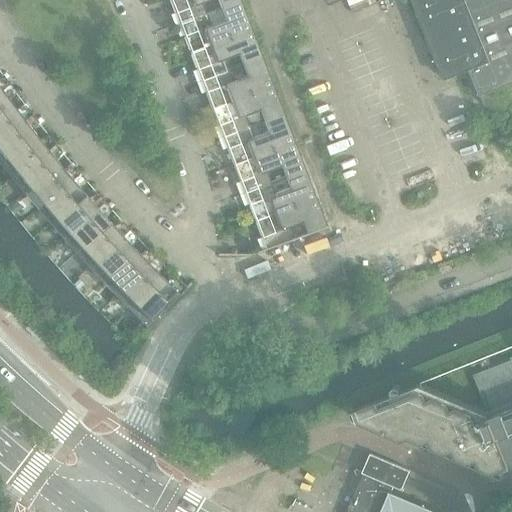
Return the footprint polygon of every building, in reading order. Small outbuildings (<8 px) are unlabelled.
[(240,1),(239,0),(169,0),(179,24),(240,1)] [(251,29),(240,1),(179,24),(190,52),(251,29)] [(262,57),(251,29),(190,52),(200,81),(262,57)] [(272,85),(262,57),(200,81),(211,109),(272,85)] [(283,113),(272,85),(211,109),(222,137),(283,113)] [(0,138),(19,123),(7,108),(0,113),(0,138)] [(294,141),(283,113),(222,137),(233,165),(294,141)] [(0,161),(1,162),(31,139),(29,136),(19,123),(0,138),(0,161)] [(13,177),(42,153),(31,139),(1,162),(13,177)] [(304,169),(294,141),(233,165),(243,193),(304,169)] [(26,193),(55,168),(42,153),(13,177),(26,193)] [(38,207),(67,183),(61,176),(55,168),(26,193),(38,207)] [(315,197),(304,169),(243,193),(254,221),(315,197)] [(51,222),(79,198),(67,183),(38,207),(51,222)] [(326,226),(315,197),(254,221),(265,250),(326,226)] [(64,237),(92,212),(79,198),(51,222),(64,237)] [(22,209),(16,202),(8,208),(14,215),(22,209)] [(77,252),(105,226),(94,215),(92,212),(64,237),(77,252)] [(90,266),(117,240),(105,226),(77,252),(90,266)] [(103,280),(130,254),(117,240),(90,266),(103,280)] [(117,294),(144,268),(130,254),(103,280),(117,294)] [(130,308),(157,281),(144,268),(117,294),(130,308)] [(149,327),(175,299),(157,281),(130,308),(149,327)] [(273,367),(267,353),(252,359),(258,374),(273,367)] [(511,359),(473,375),(487,412),(475,417),(473,412),(458,406),(452,408),(449,402),(435,396),(428,398),(426,392),(421,390),(382,405),(380,399),(351,411),(354,418),(403,439),(409,436),(503,477),(503,476),(501,471),(510,467),(510,468),(511,467),(511,359)] [(381,511),(392,486),(402,490),(405,481),(410,471),(370,454),(366,464),(362,473),(364,474),(347,511),(381,511)] [(435,511),(395,495),(387,511),(435,511)]
